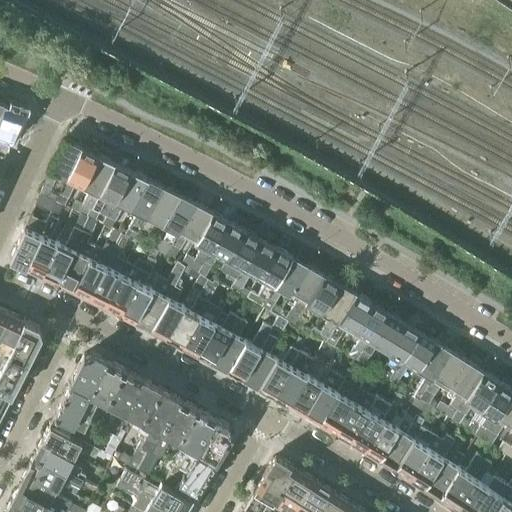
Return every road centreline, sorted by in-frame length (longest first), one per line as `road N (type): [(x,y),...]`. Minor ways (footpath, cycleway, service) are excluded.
road 1 (residential): [(511,349),(194,157),(60,94)]
road 2 (residential): [(80,318),(265,419)]
road 3 (residential): [(265,419),(418,511)]
road 4 (residential): [(80,318),(0,475)]
road 5 (residential): [(0,227),(60,94)]
